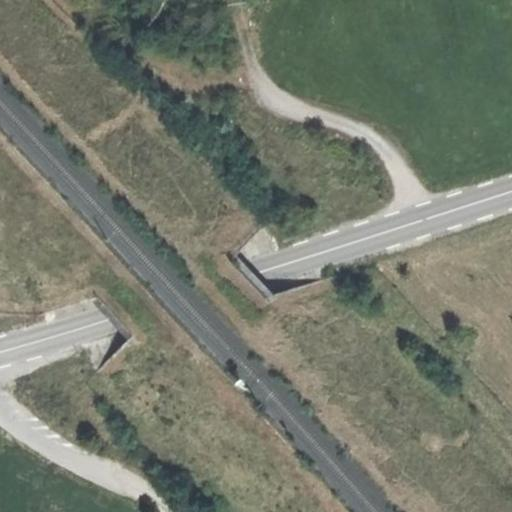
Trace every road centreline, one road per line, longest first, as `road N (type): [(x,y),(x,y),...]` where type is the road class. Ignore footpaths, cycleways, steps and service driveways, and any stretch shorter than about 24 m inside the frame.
road 1 (tertiary): [(511,193),(0,352)]
road 2 (track): [(417,224),(403,173),(382,146),(279,104),(258,83),(237,0)]
road 3 (track): [(173,511),(86,409),(48,339)]
